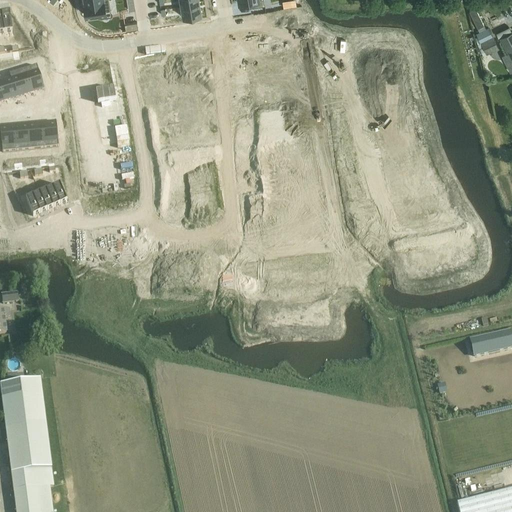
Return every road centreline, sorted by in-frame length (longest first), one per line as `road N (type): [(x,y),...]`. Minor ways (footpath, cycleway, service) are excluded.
road 1 (residential): [(229,28),(233,237),(155,243)]
road 2 (residential): [(32,0),(90,44),(156,42)]
